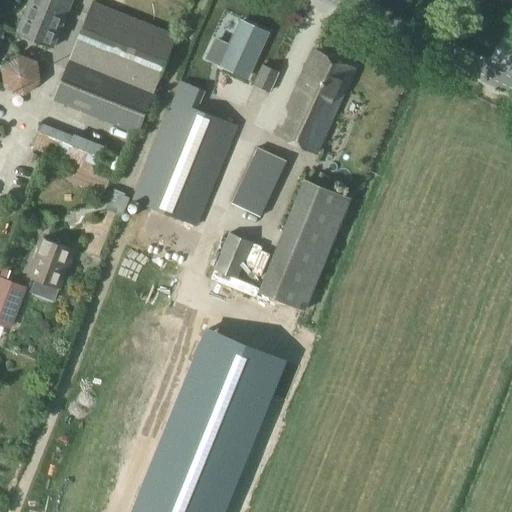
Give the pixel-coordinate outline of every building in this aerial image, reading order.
[(30,0),(17,32),(53,47),(72,0),(30,0)] [(94,2),(55,99),(139,132),(177,36),(94,2)] [(216,37),(206,59),(249,78),(270,32),(242,19),(231,44),(216,37)] [(275,134),(316,153),(356,68),(314,48),(275,134)] [(19,52),(1,66),(5,88),(25,95),(42,83),(39,60),(19,52)] [(264,65),(255,84),(270,91),(279,72),(264,65)] [(181,81),(174,99),(135,199),(198,224),(237,124),(199,109),(206,90),(181,81)] [(34,148),(72,164),(73,163),(94,171),(104,148),(44,124),(34,148)] [(260,215),(286,160),(259,147),(232,202),(260,215)] [(73,163),(72,164),(66,179),(104,194),(110,178),(94,171),(73,163)] [(306,311),(352,197),(305,179),(260,292),(306,311)] [(237,278),(252,241),(231,232),(215,269),(237,278)] [(29,276),(36,279),(31,291),(55,300),(60,288),(75,249),(44,238),(29,276)] [(0,324),(12,329),(28,287),(0,275),(0,324)]
